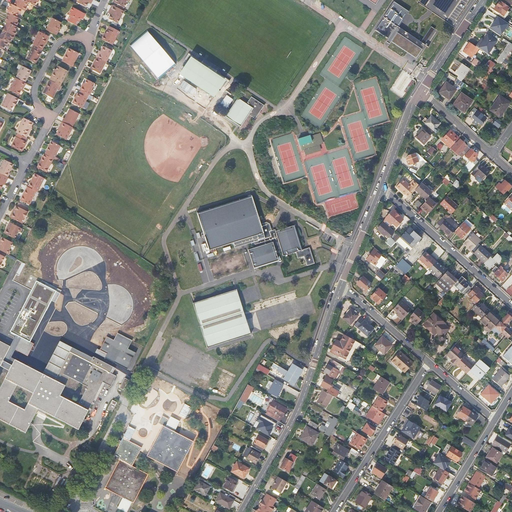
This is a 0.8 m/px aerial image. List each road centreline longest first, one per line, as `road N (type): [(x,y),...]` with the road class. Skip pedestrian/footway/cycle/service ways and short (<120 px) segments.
road 1 (tertiary): [(241,511),(290,426),(340,287)]
road 2 (unclassified): [(428,361),(333,511)]
road 3 (unclassified): [(380,191),(511,304)]
road 4 (unknown): [(285,108),(144,21)]
